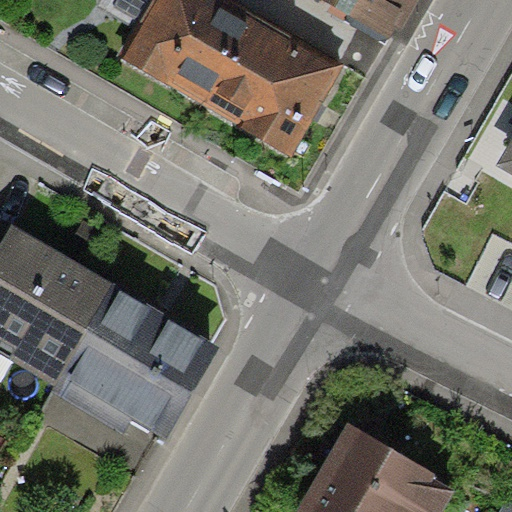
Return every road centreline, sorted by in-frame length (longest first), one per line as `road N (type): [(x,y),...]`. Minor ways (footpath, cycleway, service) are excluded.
road 1 (residential): [(0,95),(324,279)]
road 2 (tertiary): [(324,279),(485,0)]
road 3 (tertiary): [(193,511),(324,279)]
road 4 (residential): [(511,372),(324,279)]
